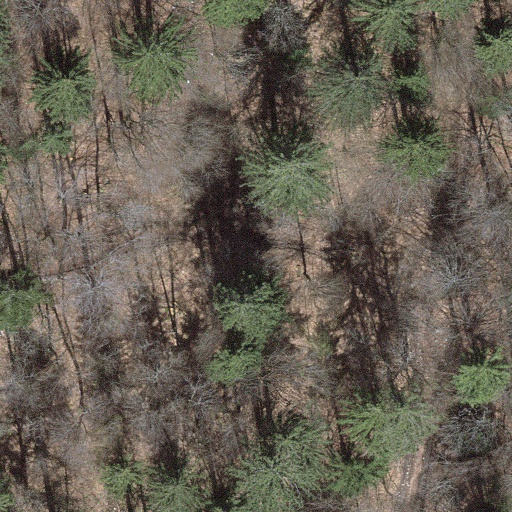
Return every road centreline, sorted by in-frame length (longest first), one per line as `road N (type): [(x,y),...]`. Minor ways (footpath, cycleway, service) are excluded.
road 1 (track): [(426,0),(422,452),(411,511)]
road 2 (track): [(422,299),(192,285),(0,250)]
